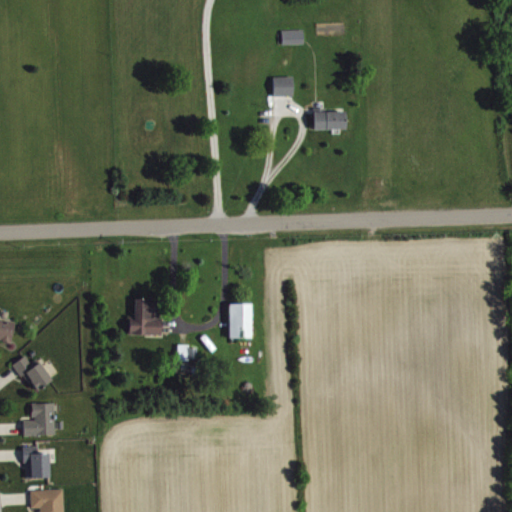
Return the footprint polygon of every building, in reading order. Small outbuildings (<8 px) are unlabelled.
[(284,30),(285,45),(307,44),(306,29),(284,30)] [(295,76),(275,77),(276,96),(296,96),(295,76)] [(316,111),(316,129),(348,128),(348,111),(316,111)] [(137,319),(131,319),(130,334),(163,335),(164,300),(137,299),(137,319)] [(254,303),(231,303),(232,338),(254,338),(254,303)] [(18,322),(0,317),(0,339),(13,342),(18,322)] [(180,360),(199,360),(200,345),(180,345),(180,360)] [(17,363),(37,392),(55,380),(40,358),(33,363),(28,355),(17,363)] [(26,420),(26,435),(58,435),(57,402),(34,403),(34,420),(26,420)] [(52,477),(51,449),(41,449),(41,446),(27,446),(28,478),(52,477)] [(66,511),(66,489),(33,490),(33,509),(39,509),(39,511),(66,511)]
